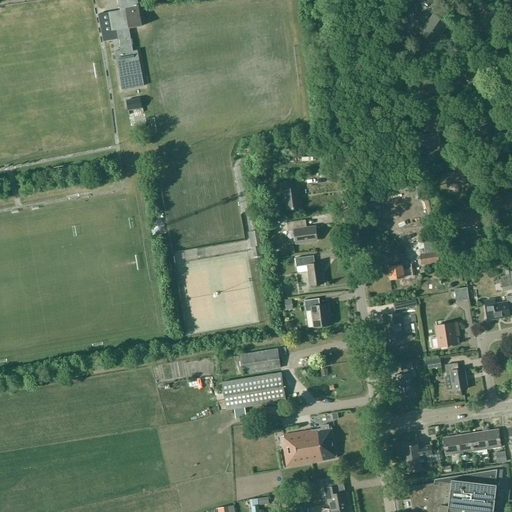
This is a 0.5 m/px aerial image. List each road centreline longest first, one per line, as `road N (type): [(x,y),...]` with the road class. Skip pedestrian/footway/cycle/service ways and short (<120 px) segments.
road 1 (unclassified): [(378,425),(319,0)]
road 2 (track): [(432,59),(456,88),(447,119),(455,137),(485,162),(511,171)]
